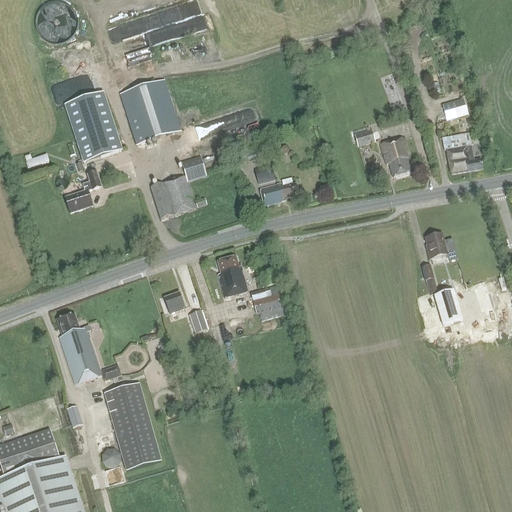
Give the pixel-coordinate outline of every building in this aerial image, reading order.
[(167,0),(95,0),(100,17),(168,3),(167,0)] [(79,8),(46,2),(42,23),(49,24),(47,37),(67,41),(69,33),(74,34),(79,8)] [(127,56),(131,64),(135,64),(159,54),(160,48),(163,47),(160,39),(165,37),(163,33),(175,34),(176,28),(174,25),(168,24),(163,26),(159,26),(159,29),(156,28),(139,36),(138,41),(140,41),(148,38),(147,48),(127,56)] [(58,101),(84,93),(79,78),(54,86),(58,101)] [(165,81),(120,96),(136,147),(181,133),(165,81)] [(65,107),(83,165),(122,152),(104,95),(65,107)] [(444,105),(449,122),(470,116),(465,99),(444,105)] [(376,144),(372,131),(354,137),(358,149),(376,144)] [(469,135),(466,136),(442,140),(444,152),(447,152),(451,175),(451,176),(483,171),(481,161),(474,162),(470,137),(469,135)] [(393,179),(410,174),(407,163),(410,162),(404,139),(380,146),(386,167),(389,166),(393,179)] [(260,155),(257,146),(236,152),(239,162),(260,155)] [(288,149),(286,147),(282,148),(281,151),(281,154),(285,156),(288,155),(290,152),(288,149)] [(33,159),(32,155),(25,157),(29,169),(51,162),(48,154),(33,159)] [(187,183),(206,177),(201,158),(181,164),(185,178),(151,189),(160,221),(173,217),(174,216),(174,217),(194,211),(194,210),(195,210),(187,183)] [(276,181),(271,166),(254,171),(258,186),(276,181)] [(65,199),(70,215),(92,208),(88,193),(101,189),(96,173),(87,176),(90,183),(82,185),(84,193),(65,199)] [(259,190),(264,208),(286,202),(286,200),(298,197),(295,185),(283,188),(282,184),(259,190)] [(205,200),(195,203),(197,210),(207,207),(205,200)] [(441,236),(425,240),(429,252),(426,253),(429,262),(447,258),(448,264),(456,262),(451,242),(444,243),(441,236)] [(240,266),(237,267),(235,259),(217,263),(220,276),(218,276),(224,301),(249,294),(242,270),(241,270),(240,266)] [(435,284),(430,266),(422,268),(427,287),(435,284)] [(271,297),(269,289),(250,294),(256,316),(260,315),(262,323),(286,316),(280,295),(271,297)] [(453,292),(434,297),(442,326),(462,320),(453,292)] [(164,300),(168,313),(169,316),(186,310),(180,295),(164,300)] [(209,331),(203,312),(188,317),(195,336),(209,331)] [(61,333),(60,333),(62,338),(60,339),(59,339),(75,387),(102,378),(104,383),(121,378),(118,367),(102,372),(89,334),(91,333),(89,328),(80,331),(79,326),(77,327),(73,317),(72,318),(71,317),(59,321),(60,322),(58,322),(61,333)] [(162,463),(139,386),(104,396),(126,473),(162,463)] [(83,427),(77,408),(67,411),(73,430),(83,427)] [(84,511),(66,459),(60,461),(50,431),(0,447),(0,466),(4,479),(0,480),(0,498),(4,511),(84,511)]
